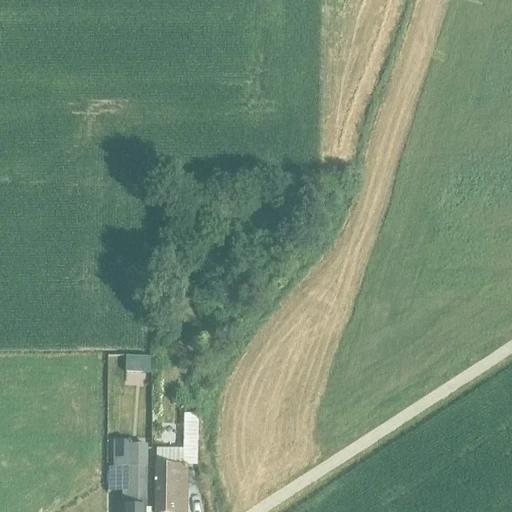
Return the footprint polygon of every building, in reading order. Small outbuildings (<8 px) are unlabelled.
[(224,201),(204,205),(209,226),(229,221),(224,201)] [(249,261),(244,271),(254,275),(248,291),(261,296),(272,270),(259,264),(258,265),(249,261)] [(126,357),(125,373),(150,375),(150,358),(126,357)] [(182,451),(156,450),(154,511),(185,511),(186,467),(191,468),(197,468),(197,416),(184,416),(182,451)] [(112,468),(107,468),(107,477),(107,493),(115,493),(121,493),(120,511),(150,511),(151,510),(145,510),(145,508),(147,508),(147,447),(129,447),(129,442),(112,442),(112,468)]
